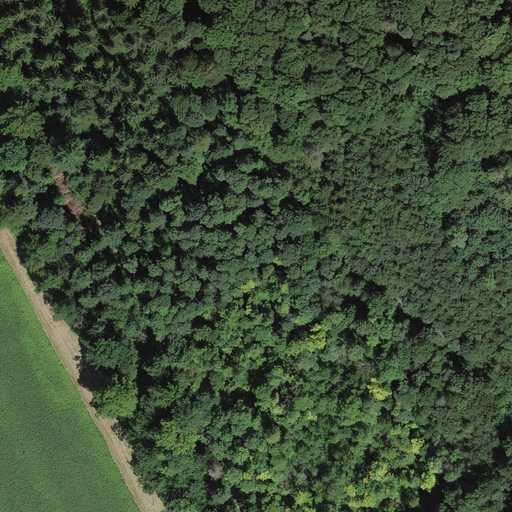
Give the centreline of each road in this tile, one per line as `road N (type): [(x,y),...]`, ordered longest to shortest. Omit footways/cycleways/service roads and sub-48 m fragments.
road 1 (track): [(239,511),(185,380),(57,140),(0,53)]
road 2 (track): [(511,387),(352,265),(297,204),(235,75),(213,0)]
